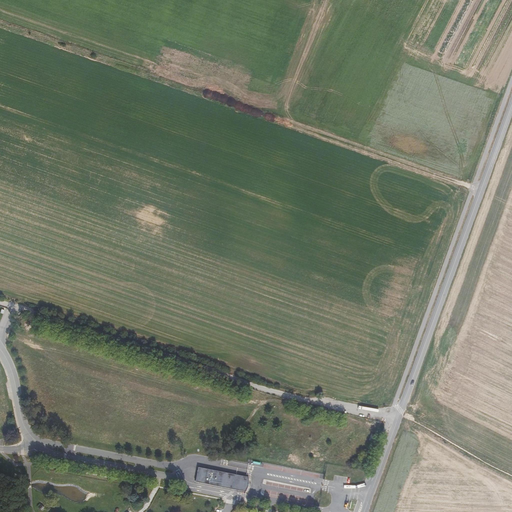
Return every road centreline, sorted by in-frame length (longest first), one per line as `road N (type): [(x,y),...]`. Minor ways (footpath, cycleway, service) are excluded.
road 1 (track): [(0,16),(478,189)]
road 2 (tertiary): [(364,511),(511,101)]
